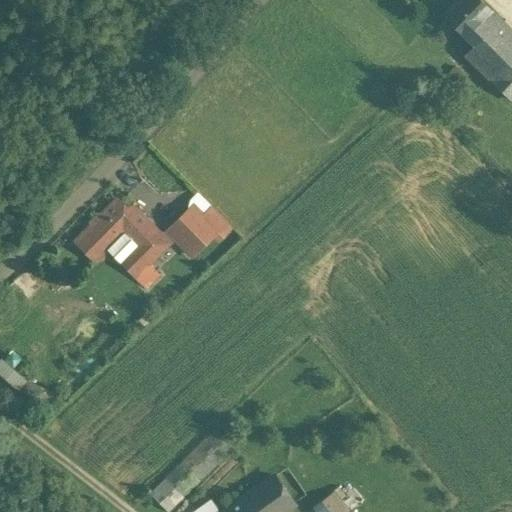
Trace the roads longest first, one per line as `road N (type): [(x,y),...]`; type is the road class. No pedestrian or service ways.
road 1 (track): [(0,270),(48,232),(261,0)]
road 2 (track): [(0,406),(135,511)]
